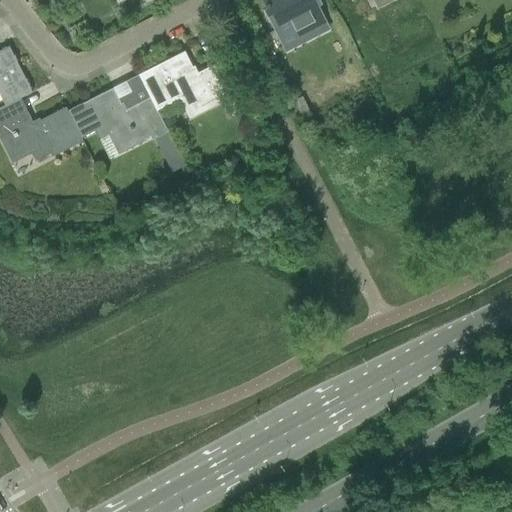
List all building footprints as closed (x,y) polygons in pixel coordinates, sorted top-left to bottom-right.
[(261,0),(266,9),(262,11),(268,23),(270,22),(282,45),(326,23),(313,0),(261,0)] [(326,23),(282,45),(286,54),(330,32),(326,23)] [(0,96),(4,105),(5,106),(20,98),(21,99),(32,93),(8,47),(0,51),(0,96)] [(184,52),(138,76),(149,98),(150,98),(152,103),(153,102),(156,109),(171,102),(184,95),(194,114),(223,99),(225,103),(232,116),(243,110),(245,109),(239,97),(221,62),(196,75),(184,52)] [(112,88),(68,111),(82,138),(96,131),(100,138),(113,132),(122,151),(152,136),(154,140),(159,149),(172,143),(167,133),(168,133),(156,109),(153,102),(152,103),(150,98),(149,98),(124,111),(112,88)] [(292,101),(300,115),(302,118),(310,114),(301,96),(292,101)] [(5,106),(4,105),(0,107),(0,135),(11,157),(31,147),(38,160),(50,154),(52,157),(83,141),(82,138),(68,111),(66,107),(33,124),(21,99),(20,98),(5,106)] [(243,110),(232,116),(239,129),(250,123),(244,112),(243,110)]
